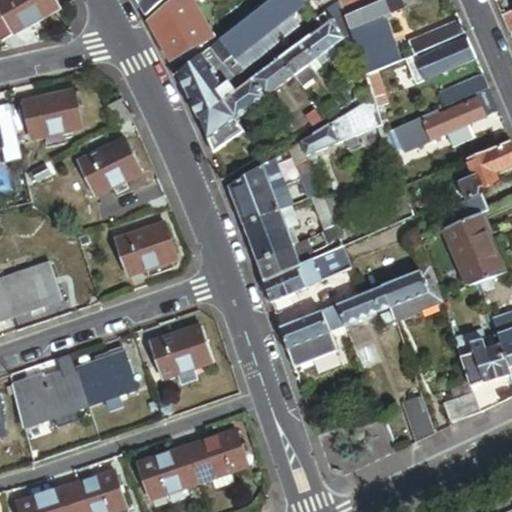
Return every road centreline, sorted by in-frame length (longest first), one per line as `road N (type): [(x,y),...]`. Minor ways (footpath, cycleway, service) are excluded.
road 1 (residential): [(272,395),(0,487)]
road 2 (residential): [(126,42),(184,155),(228,280)]
road 3 (residential): [(0,359),(228,280)]
road 4 (tertiary): [(511,458),(389,511)]
road 5 (residential): [(0,72),(126,42)]
road 6 (residential): [(272,395),(318,511)]
road 7 (residential): [(228,280),(272,395)]
